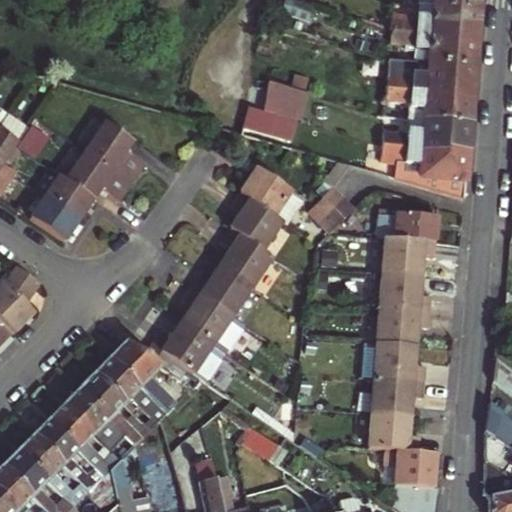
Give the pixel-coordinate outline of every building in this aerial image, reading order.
[(463,12),(464,4),(418,1),(417,13),(393,10),(392,14),(378,12),(377,26),(416,29),(416,32),(438,34),(439,30),(461,32),(463,12)] [(390,41),(414,44),(413,58),(459,62),(460,43),(461,32),(439,30),(438,34),(416,32),(416,29),(377,26),(375,37),(390,38),(390,41)] [(270,48),(273,35),(245,27),(243,40),(270,48)] [(434,90),(434,85),(456,88),(458,73),(459,62),(413,58),(411,70),(388,67),(388,71),(374,69),(372,82),(411,86),(410,88),(434,90)] [(253,73),(247,103),(285,115),(290,86),(253,73)] [(408,114),(453,118),(455,99),(456,88),(434,85),(434,90),(410,88),(411,86),(372,82),(371,94),(385,96),(385,99),(409,102),(408,114)] [(255,124),(260,109),(234,102),(230,117),(255,124)] [(122,131),(96,113),(73,144),(118,175),(123,168),(133,154),(114,142),(122,131)] [(0,138),(1,138),(11,122),(0,114),(0,138)] [(382,130),(369,128),(367,140),(428,148),(429,143),(451,145),(452,132),(453,118),(408,114),(406,127),(383,124),(382,130)] [(14,118),(11,122),(1,138),(21,152),(35,132),(14,118)] [(429,143),(428,148),(367,140),(366,152),(380,154),(380,158),(404,161),(401,182),(446,196),(450,156),(451,145),(429,143)] [(90,183),(104,194),(118,175),(73,144),(52,174),(77,191),(85,180),(90,183)] [(511,172),(511,153),(499,146),(499,156),(498,164),(511,172)] [(221,171),(216,179),(247,200),(267,171),(236,150),(221,171)] [(52,174),(42,167),(28,188),(63,213),(70,202),(77,191),(52,174)] [(208,190),(223,201),(217,210),(212,217),(245,241),(265,212),(247,200),(216,179),(208,190)] [(299,200),(309,212),(331,193),(321,181),(299,200)] [(63,213),(28,188),(12,211),(47,235),(53,226),(63,213)] [(309,212),(319,223),(341,204),(331,193),(309,212)] [(422,209),(382,205),(380,234),(419,238),(421,223),(422,209)] [(257,249),(245,241),(212,217),(209,222),(205,227),(220,237),(206,258),(236,279),(257,249)] [(419,244),(419,238),(380,234),(369,234),(365,268),(407,272),(408,253),(418,254),(419,244)] [(325,245),(309,242),(306,259),(322,262),(325,245)] [(14,300),(9,295),(23,274),(1,258),(0,259),(0,313),(5,310),(14,300)] [(216,308),(236,279),(206,258),(195,274),(180,263),(175,272),(171,277),(216,308)] [(315,267),(303,266),(302,280),(313,281),(315,267)] [(405,292),(407,272),(365,268),(362,304),(412,309),(413,299),(414,293),(405,292)] [(231,318),(216,308),(171,277),(167,283),(164,287),(178,297),(165,316),(211,347),(216,339),(217,340),(226,327),(225,326),(231,318)] [(511,291),(501,284),(498,310),(511,319),(511,291)] [(412,315),(412,309),(362,304),(359,339),(399,342),(401,322),(411,322),(412,315)] [(190,377),(211,347),(165,316),(153,333),(138,323),(136,327),(129,336),(160,356),(190,377)] [(98,343),(90,351),(121,381),(147,409),(158,399),(133,374),(146,360),(123,345),(107,334),(98,343)] [(287,335),(286,348),(300,349),(301,337),(287,335)] [(127,340),(123,345),(146,360),(153,366),(157,361),(160,356),(129,336),(127,340)] [(398,360),(399,342),(359,339),(345,338),(343,373),(355,374),(405,378),(407,368),(407,361),(398,360)] [(121,381),(90,351),(83,358),(75,366),(133,422),(147,409),(121,381)] [(133,422),(75,366),(69,372),(60,380),(118,437),(133,422)] [(283,368),(280,403),(294,404),(295,388),(292,388),(293,369),(283,368)] [(489,389),(511,402),(511,379),(499,372),(489,389)] [(394,391),(404,392),(405,383),(405,378),(355,374),(352,409),(392,413),(394,391)] [(118,437),(60,380),(52,389),(46,395),(77,427),(85,435),(103,452),(118,437)] [(71,433),(77,427),(46,395),(37,404),(30,411),(62,442),(77,457),(87,467),(103,452),(85,435),(79,441),(71,433)] [(278,399),(268,398),(267,413),(277,414),(278,399)] [(257,415),(241,403),(236,409),(253,421),(257,415)] [(233,420),(213,407),(206,410),(224,422),(217,433),(221,437),(223,435),(233,420)] [(508,453),(511,447),(511,424),(490,408),(488,423),(486,437),(508,453)] [(390,435),(392,413),(352,409),(349,443),(372,445),(398,447),(399,442),(399,436),(390,435)] [(62,442),(30,411),(24,417),(14,426),(45,456),(71,483),(87,467),(77,457),(70,464),(55,449),(62,442)] [(257,415),(253,421),(277,438),(278,429),(257,415)] [(299,421),(282,419),(280,440),(297,441),(299,421)] [(268,444),(233,420),(223,435),(258,459),(268,444)] [(0,442),(29,472),(45,456),(14,426),(5,436),(0,440),(0,442)] [(511,455),(508,453),(486,437),(485,463),(503,460),(511,467),(511,468),(503,481),(511,487),(511,455)] [(29,472),(0,442),(0,474),(14,488),(29,472)] [(276,449),(268,444),(258,459),(267,464),(276,449)] [(413,480),(416,449),(398,447),(372,445),(368,501),(382,511),(398,511),(399,507),(411,508),(413,480)] [(205,511),(196,470),(191,471),(190,467),(181,469),(189,509),(189,511),(205,511)] [(488,511),(511,511),(511,487),(503,481),(485,468),(484,497),(489,499),(488,511)] [(0,500),(14,488),(0,474),(0,500)] [(99,495),(102,511),(119,511),(115,492),(99,495)] [(88,508),(83,511),(102,511),(99,495),(95,495),(88,508)] [(249,502),(231,506),(232,509),(232,511),(250,511),(249,505),(249,502)] [(314,506),(315,511),(323,511),(322,506),(319,502),(314,506)] [(152,511),(170,511),(169,503),(151,506),(152,511)]
